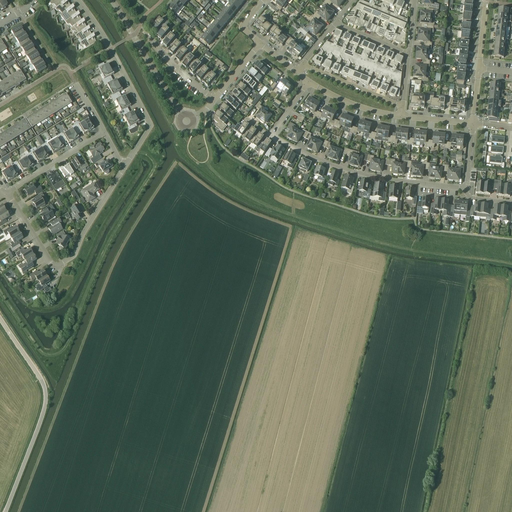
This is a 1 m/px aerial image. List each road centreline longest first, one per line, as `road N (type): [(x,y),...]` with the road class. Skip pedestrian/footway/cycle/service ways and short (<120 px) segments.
road 1 (unclassified): [(4,511),(45,395),(0,318)]
road 2 (residential): [(465,191),(351,171),(270,136)]
road 3 (residential): [(123,166),(150,125),(77,0)]
road 4 (residential): [(55,265),(74,254),(123,166)]
